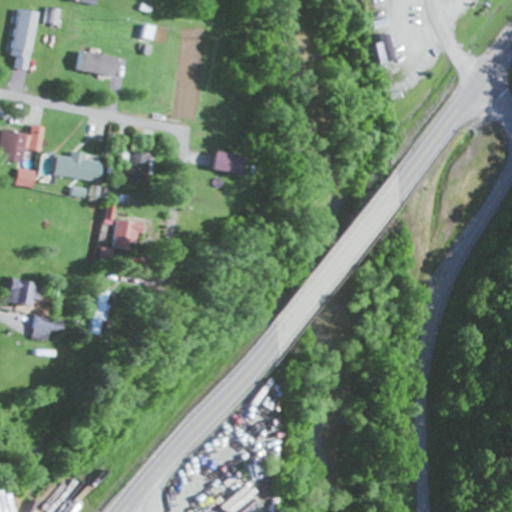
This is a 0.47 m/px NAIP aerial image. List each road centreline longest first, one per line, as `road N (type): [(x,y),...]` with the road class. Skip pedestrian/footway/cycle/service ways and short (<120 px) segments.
road 1 (secondary): [(491,78),(511,99),(478,247),(449,299),(430,363),(428,511)]
road 2 (trunk): [(122,511),(278,326)]
road 3 (residential): [(157,293),(179,146),(171,132),(104,116)]
road 4 (trunk): [(384,202),(511,53)]
road 5 (trunk): [(278,326),(384,202)]
road 6 (track): [(235,379),(257,397),(280,481),(278,511)]
